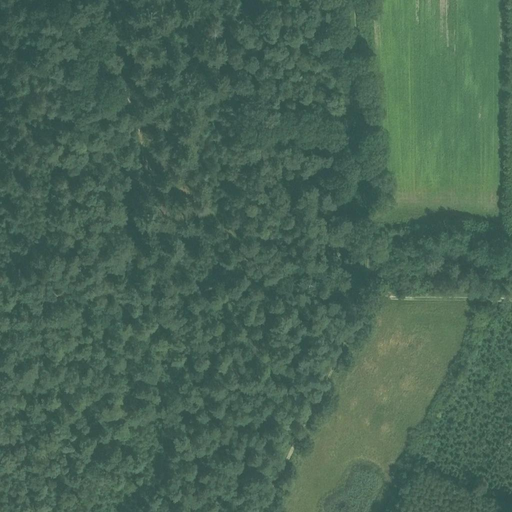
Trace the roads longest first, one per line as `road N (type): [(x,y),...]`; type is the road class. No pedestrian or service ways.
road 1 (track): [(364,293),(334,259),(292,245),(237,250),(167,198),(119,62),(109,0)]
road 2 (track): [(365,293),(349,0)]
road 3 (track): [(258,511),(365,293)]
